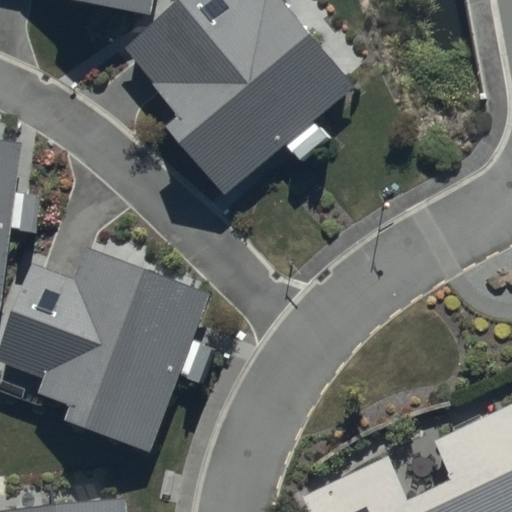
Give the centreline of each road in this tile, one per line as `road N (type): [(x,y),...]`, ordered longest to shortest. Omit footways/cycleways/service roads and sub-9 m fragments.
road 1 (residential): [(312,344),(114,159),(0,83)]
road 2 (residential): [(312,344),(334,293),(457,219),(511,199)]
road 3 (residential): [(233,511),(254,438),(312,344)]
